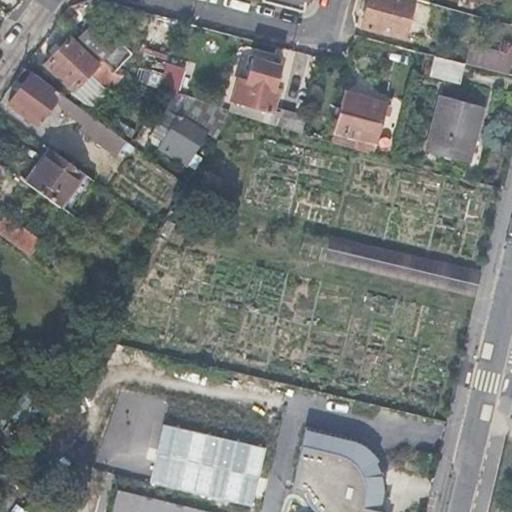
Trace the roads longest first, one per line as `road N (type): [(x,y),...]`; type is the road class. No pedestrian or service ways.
road 1 (residential): [(456,511),(511,277)]
road 2 (residential): [(170,0),(335,36),(345,0)]
